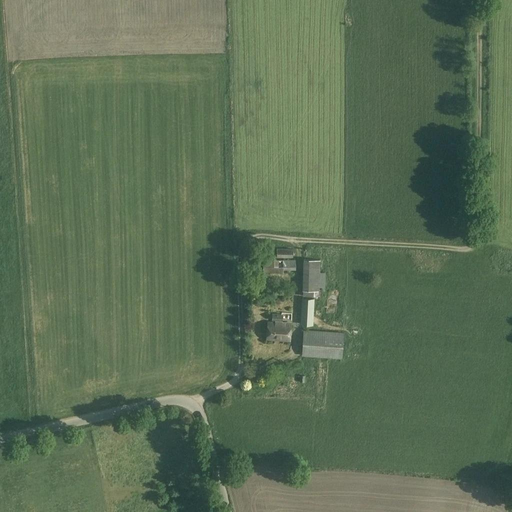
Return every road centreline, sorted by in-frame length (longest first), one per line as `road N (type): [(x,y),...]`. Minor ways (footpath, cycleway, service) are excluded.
road 1 (track): [(480,0),(479,251),(243,241),(241,370),(235,385),(191,406)]
road 2 (unclassified): [(226,511),(202,418),(179,401),(0,440)]
road 3 (unknown): [(235,385),(291,347),(296,243)]
